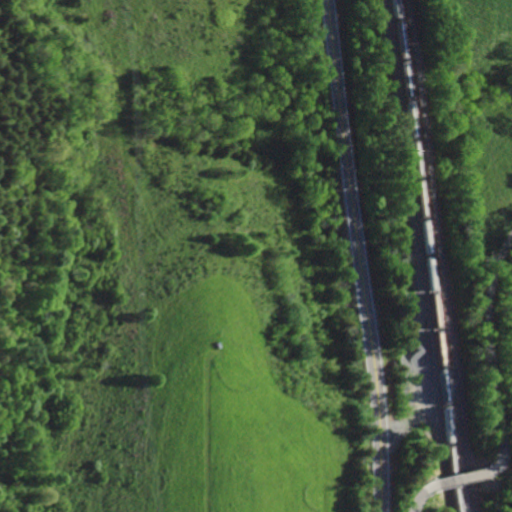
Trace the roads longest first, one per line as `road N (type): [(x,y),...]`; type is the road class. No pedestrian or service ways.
road 1 (primary): [(380,511),(381,413),(331,0)]
road 2 (residential): [(490,470),(501,450),(486,304),(511,231)]
